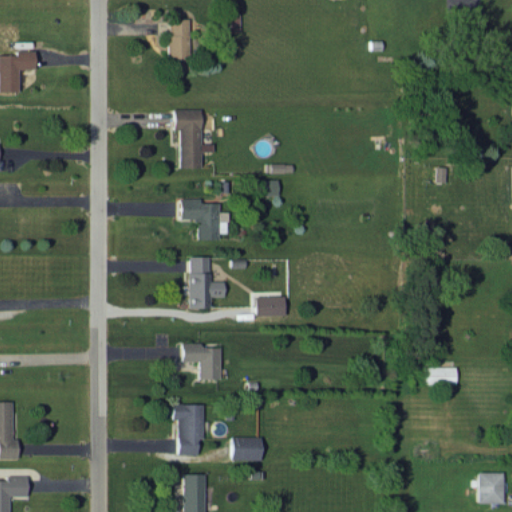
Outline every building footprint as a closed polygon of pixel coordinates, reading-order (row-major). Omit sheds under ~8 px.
[(185,17),(165,18),(167,71),(187,71),(185,17)] [(30,50),(13,50),(13,54),(0,53),(0,90),(15,90),(14,68),(31,68),(30,50)] [(197,108),(170,108),(170,129),(175,129),(175,166),(197,166),(196,151),(208,150),(208,142),(197,142),(197,108)] [(287,171),(288,162),(266,162),(266,171),(287,171)] [(256,179),(256,194),(274,194),(273,178),(256,179)] [(175,197),(175,218),(192,218),(192,238),(214,238),(214,231),(222,232),(223,210),(214,210),(214,202),(196,201),(196,198),(175,197)] [(185,307),(206,306),(206,295),(219,295),(219,280),(205,280),(205,255),(184,255),(185,307)] [(251,314),(280,312),(279,293),(250,295),(251,314)] [(215,378),(216,346),(198,346),(198,342),(177,341),(177,360),(195,360),(195,377),(215,378)] [(451,383),(451,365),(420,366),(420,383),(451,383)] [(8,400),(0,399),(0,457),(14,457),(14,437),(8,437),(8,400)] [(198,402),(168,403),(168,418),(173,418),(173,453),(193,453),(193,437),(198,437),(198,402)] [(227,459),(256,459),(257,435),(227,435),(227,459)] [(498,501),(498,471),(473,471),(473,502),(498,501)] [(173,511),(200,511),(200,472),(179,472),(179,510),(173,510),(173,511)] [(0,511),(5,511),(5,494),(23,494),(23,474),(3,474),(3,478),(0,478),(0,511)]
